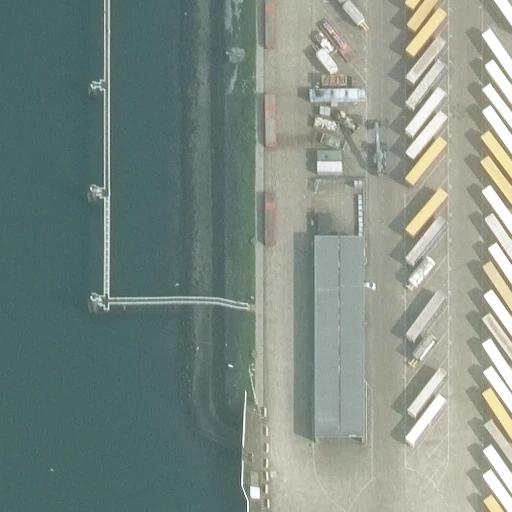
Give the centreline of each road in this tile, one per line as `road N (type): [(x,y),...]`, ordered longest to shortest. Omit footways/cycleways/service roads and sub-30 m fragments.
road 1 (unknown): [(395,511),(377,0)]
road 2 (unknown): [(472,511),(472,0)]
